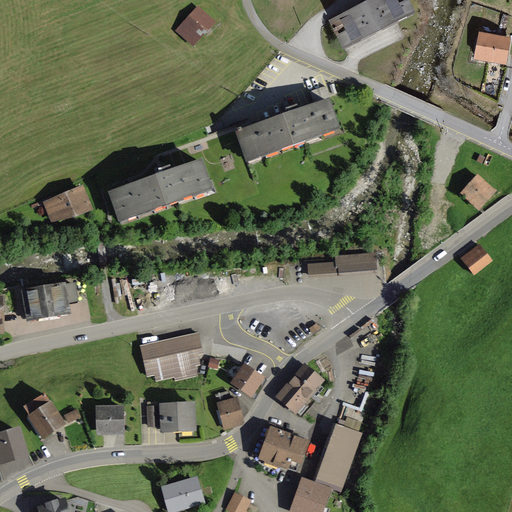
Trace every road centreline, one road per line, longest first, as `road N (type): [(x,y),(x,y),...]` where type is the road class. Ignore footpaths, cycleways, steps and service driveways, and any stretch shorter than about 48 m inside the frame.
road 1 (secondary): [(0,494),(84,461),(222,449),(252,425),(290,367),(357,318)]
road 2 (unclassified): [(357,318),(335,301),(283,293),(0,353)]
road 3 (secondary): [(357,318),(511,203)]
road 4 (unclassified): [(391,95),(276,44),(246,0)]
